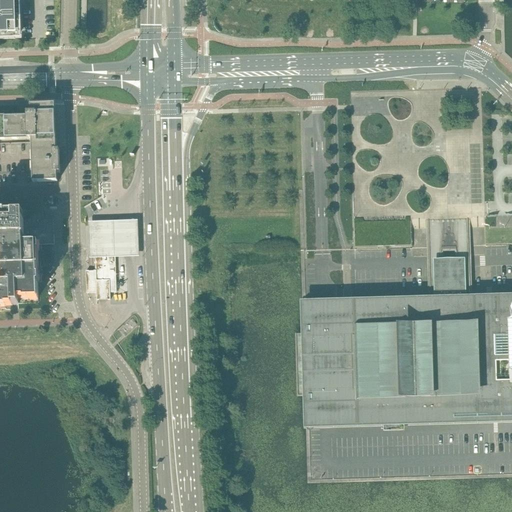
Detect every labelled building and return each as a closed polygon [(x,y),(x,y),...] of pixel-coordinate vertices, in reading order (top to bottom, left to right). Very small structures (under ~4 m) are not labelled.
[(0,0),(0,40),(15,40),(15,39),(15,33),(22,33),(20,0),(0,0)] [(56,150),(56,147),(55,104),(30,105),(31,108),(27,109),(27,115),(0,116),(0,139),(31,139),(33,182),(57,182),(57,173),(56,173),(57,180),(34,181),(34,151),(56,150)] [(351,169),(355,190),(369,192),(393,217),(402,208),(424,212),(434,202),(448,174),(445,157),(426,154),(424,146),(433,138),(434,134),(430,132),(429,127),(420,129),(420,132),(417,135),(401,132),(400,126),(399,125),(383,141),(378,138),(375,153),(369,154),(375,155),(376,160),(364,158),(362,166),(350,164),(358,168),(351,169)] [(59,150),(56,150),(34,151),(34,181),(57,180),(56,173),(57,173),(60,173),(59,150)] [(0,305),(1,305),(1,303),(5,303),(5,304),(18,303),(18,297),(24,297),(24,295),(29,295),(29,298),(38,297),(38,282),(35,282),(35,277),(36,276),(36,266),(35,266),(35,261),(37,261),(37,251),(35,251),(35,245),(54,244),(53,219),(46,219),(46,212),(29,213),(29,220),(24,220),(23,213),(0,213),(0,305)] [(511,422),(511,294),(472,296),(470,233),(470,218),(426,219),(428,297),(323,300),(303,301),(301,301),(299,301),(304,429),(306,429),(325,428),(511,422)] [(89,271),(86,271),(87,293),(88,293),(94,293),(96,293),(96,300),(98,300),(109,300),(110,300),(110,293),(116,292),(115,258),(115,255),(95,256),(95,259),(95,265),(94,265),(94,271),(89,271)]
